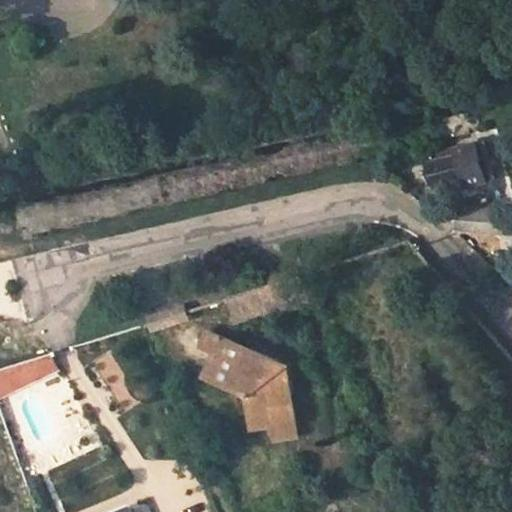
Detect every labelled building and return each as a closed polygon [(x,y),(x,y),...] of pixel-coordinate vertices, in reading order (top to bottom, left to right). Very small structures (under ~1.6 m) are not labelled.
[(482,103),(22,206),(28,234),(488,131),(482,103)] [(457,145),(459,153),(432,159),(439,183),(466,176),(467,182),(487,177),(477,141),(457,145)] [(495,219),(461,211),(457,230),(492,237),(495,219)] [(309,300),(300,275),(273,283),(283,310),(309,300)] [(271,284),(228,298),(236,322),(266,313),(268,317),(280,314),(271,284)] [(280,424),(282,436),(303,433),(290,363),(212,330),(205,346),(219,352),(209,375),(249,392),(251,392),(253,394),(255,398),(255,399),(260,427),(280,424)] [(55,352),(0,370),(0,399),(62,370),(55,352)]
